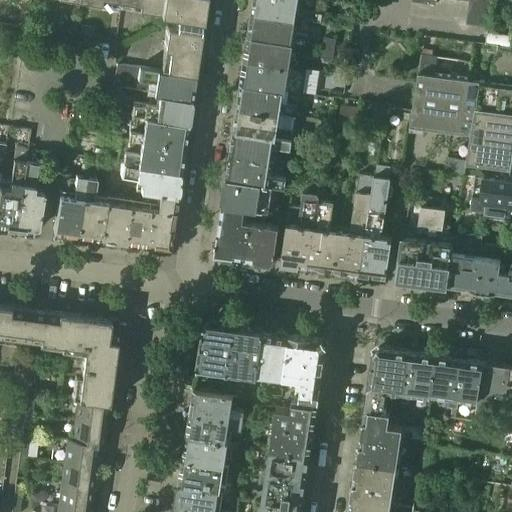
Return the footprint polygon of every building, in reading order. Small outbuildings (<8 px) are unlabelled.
[(141,0),(140,6),(139,11),(159,14),(161,0),(141,0)] [(194,75),(205,0),(161,0),(159,14),(177,17),(175,26),(167,25),(163,47),(152,45),(149,67),(166,70),(194,75)] [(297,8),(298,0),(254,0),(253,10),(296,17),(322,21),(324,12),(297,8)] [(470,0),(466,22),(488,25),(492,0),(414,0),(437,3),(437,0),(470,0)] [(296,17),(253,10),(249,34),(294,41),(307,43),(308,34),(294,32),(296,17)] [(54,31),(55,23),(43,21),(42,29),(54,31)] [(82,25),(80,35),(92,37),(94,27),(82,25)] [(294,41),(249,34),(246,58),(291,65),(294,41)] [(323,47),(335,49),(336,39),(325,37),(323,47)] [(411,122),(409,131),(423,132),(424,124),(462,130),(463,123),(462,123),(471,60),(435,55),(438,40),(424,38),(422,54),(417,84),(413,109),(411,122)] [(488,51),(496,52),(497,44),(489,43),(488,51)] [(463,123),(462,130),(472,131),(467,159),(467,161),(511,167),(511,158),(511,45),(498,44),(495,64),(471,60),(462,123),(463,123)] [(335,49),(323,47),(321,57),(333,59),(335,49)] [(291,65),(246,58),(242,82),(284,88),(303,91),(307,67),(291,65)] [(153,93),(154,93),(191,99),(194,75),(166,70),(149,67),(123,63),(121,75),(151,80),(151,77),(155,78),(153,93)] [(284,88),(242,82),(238,107),(281,112),(296,115),(297,105),(282,103),(284,88)] [(119,99),(121,87),(113,85),(111,98),(119,99)] [(187,123),(191,99),(154,93),(154,97),(157,98),(156,105),(133,102),(132,114),(144,116),(187,123)] [(117,111),(119,99),(111,98),(109,110),(117,111)] [(373,120),(383,122),(386,104),(376,102),(373,120)] [(357,123),(359,106),(342,103),(339,120),(357,123)] [(281,112),(238,107),(235,130),(293,138),(294,128),(279,126),(281,112)] [(184,147),(187,123),(144,116),(132,114),(128,138),(141,140),(184,147)] [(293,138),(235,130),(231,154),(271,159),(273,144),(291,147),(293,138)] [(316,136),(315,144),(325,146),(326,138),(316,136)] [(163,168),(180,170),(184,147),(141,140),(128,138),(124,162),(137,164),(163,168)] [(271,159),(231,154),(227,177),(273,183),(286,185),(287,176),(269,173),(271,159)] [(465,176),(467,161),(467,159),(447,156),(444,173),(465,176)] [(6,224),(15,226),(21,188),(25,161),(13,159),(10,180),(0,178),(0,228),(3,229),(6,224)] [(25,161),(21,188),(15,226),(24,227),(26,232),(33,233),(36,228),(38,229),(43,191),(33,190),(37,163),(25,161)] [(177,195),(180,170),(163,168),(137,164),(124,162),(122,175),(141,178),(140,189),(160,192),(177,195)] [(378,164),(376,174),(389,176),(390,165),(378,164)] [(372,196),(367,232),(361,271),(371,273),(373,277),(380,278),(384,274),(387,275),(393,235),(381,234),(382,227),(384,228),(389,193),(392,194),(393,186),(390,185),(391,176),(376,174),(374,184),(372,196)] [(78,234),(83,197),(87,176),(75,175),(74,188),(75,188),(74,196),(59,193),(54,231),(63,232),(66,236),(73,237),(76,234),(78,234)] [(96,178),(87,176),(83,197),(78,234),(80,234),(82,238),(89,239),(91,236),(103,237),(107,200),(91,198),(92,191),(94,191),(96,178)] [(273,183),(227,177),(223,203),(246,206),(269,210),(273,183)] [(511,185),(475,180),(471,209),(485,211),(484,217),(511,220),(511,185)] [(348,269),(361,271),(367,232),(372,196),(374,184),(364,183),(363,191),(358,190),(355,203),(352,230),(340,228),(335,268),(336,268),(338,271),(346,272),(348,269)] [(294,266),(297,262),(309,264),(314,225),(319,193),(304,190),(302,206),(290,205),(282,260),(285,261),(287,265),(294,266)] [(158,207),(150,206),(145,243),(154,244),(156,248),(164,249),(166,246),(169,246),(177,195),(160,192),(158,207)] [(340,228),(331,227),(335,200),(320,198),(321,193),(319,193),(314,225),(309,264),(320,266),(322,270),(329,271),(332,267),(335,268),(340,228)] [(446,283),(448,283),(453,251),(455,236),(439,234),(440,227),(443,227),(446,207),(445,207),(446,198),(428,196),(427,204),(422,204),(419,224),(425,225),(425,228),(430,228),(429,238),(404,234),(398,276),(431,280),(434,285),(441,286),(446,283)] [(116,239),(145,243),(150,206),(107,200),(103,237),(105,241),(112,242),(116,239)] [(246,206),(223,203),(216,251),(219,252),(221,256),(229,257),(233,253),(245,255),(250,219),(244,218),(246,206)] [(245,255),(258,257),(260,261),(269,263),(271,259),(275,260),(280,224),(250,219),(245,255)] [(455,236),(453,251),(448,283),(452,288),(459,289),(464,285),(484,288),(490,249),(484,248),(485,247),(483,248),(482,234),(476,235),(475,233),(455,236)] [(490,249),(484,288),(503,290),(507,295),(511,295),(511,263),(511,270),(504,269),(505,264),(500,263),(502,245),(485,243),(485,247),(484,248),(490,249)] [(0,317),(0,335),(19,338),(24,306),(2,304),(0,317)] [(24,306),(19,338),(84,346),(77,397),(109,401),(119,319),(24,306)] [(227,374),(234,327),(223,325),(220,321),(211,319),(207,323),(205,323),(197,370),(227,374)] [(236,327),(234,327),(227,374),(257,379),(264,331),(252,329),(250,325),(240,323),(236,327)] [(264,331),(257,379),(256,383),(262,384),(264,373),(285,376),(291,335),(289,334),(286,330),(280,329),(275,333),(264,331)] [(323,339),(291,335),(285,376),(299,378),(296,397),(318,400),(327,343),(323,339)] [(381,346),(381,345),(374,350),(374,351),(366,407),(384,410),(386,399),(392,400),(394,389),(405,391),(411,350),(381,346)] [(431,353),(411,350),(405,391),(404,402),(409,402),(411,392),(431,395),(431,393),(432,393),(437,354),(431,353)] [(460,357),(437,354),(432,393),(448,395),(447,406),(454,407),(455,396),(460,357)] [(455,396),(479,399),(479,394),(484,360),(460,357),(455,396)] [(16,358),(15,372),(29,374),(31,360),(16,358)] [(479,394),(479,399),(476,420),(489,421),(493,395),(511,397),(511,364),(484,360),(479,394)] [(195,387),(191,412),(231,418),(243,419),(245,410),(232,408),(234,393),(195,387)] [(268,394),(254,392),(253,402),(267,404),(268,394)] [(34,398),(27,397),(25,413),(32,414),(34,398)] [(106,423),(109,401),(77,397),(74,419),(106,423)] [(270,448),(310,454),(318,400),(296,397),(294,397),(292,408),(267,404),(253,402),(251,413),(265,415),(266,410),(276,412),(270,448)] [(366,407),(358,458),(398,464),(403,431),(414,432),(415,427),(401,424),(402,412),(391,411),(384,410),(366,407)] [(243,419),(231,418),(191,412),(187,435),(227,440),(229,427),(242,429),(243,419)] [(30,428),(32,414),(25,413),(23,427),(30,428)] [(67,441),(98,445),(103,445),(106,423),(74,419),(72,439),(67,438),(67,441)] [(230,441),(227,440),(187,435),(184,458),(226,465),(230,441)] [(29,442),(21,441),(19,456),(27,457),(29,442)] [(67,441),(64,461),(95,466),(98,445),(67,441)] [(253,499),(261,500),(302,506),(310,454),(270,448),(264,492),(254,491),(253,499)] [(19,456),(17,470),(25,471),(27,457),(19,456)] [(184,458),(180,482),(219,488),(231,490),(232,485),(223,483),(226,465),(184,458)] [(398,464),(358,458),(350,510),(365,511),(406,511),(391,510),(398,464)] [(95,466),(64,461),(61,483),(93,487),(95,466)] [(180,482),(176,505),(216,511),(219,488),(180,482)] [(23,484),(16,483),(14,498),(21,499),(23,484)] [(61,483),(59,504),(90,508),(93,487),(61,483)] [(21,499),(14,498),(11,511),(19,511),(20,509),(41,511),(42,502),(21,499)] [(301,511),(302,506),(261,500),(259,511),(301,511)]
